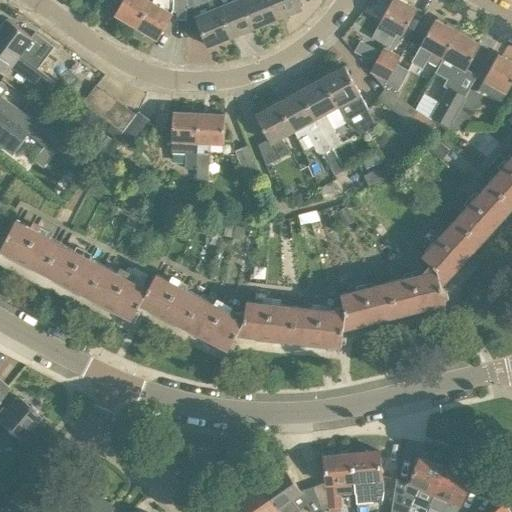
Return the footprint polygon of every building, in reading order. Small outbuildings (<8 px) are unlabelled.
[(136,28),(152,1),(150,0),(124,0),(115,16),(136,28)] [(186,9),(186,0),(152,0),(152,1),(136,28),(157,40),(173,12),(176,13),(175,20),(185,21),(185,35),(186,35),(187,9),(186,9)] [(207,0),(187,9),(186,35),(198,31),(204,45),(207,44),(208,46),(232,37),(216,0),(207,0)] [(254,28),(242,0),(216,0),(232,37),(254,28)] [(269,0),(242,0),(254,28),(277,18),(269,0)] [(300,9),(296,0),(269,0),(277,18),(300,9)] [(402,36),(417,10),(399,0),(392,0),(371,38),(386,46),(385,48),(383,48),(370,71),(383,86),(396,64),(399,58),(389,53),(391,50),(393,50),(401,36),(402,36)] [(0,28),(0,41),(55,82),(61,73),(27,47),(33,38),(7,19),(0,28)] [(435,20),(412,63),(422,69),(427,61),(437,68),(442,59),(457,32),(435,20)] [(443,86),(448,89),(454,92),(457,86),(465,72),(466,72),(469,67),(480,46),(457,32),(442,59),(437,68),(434,73),(446,80),(447,81),(443,86)] [(46,94),(55,82),(0,41),(0,71),(6,76),(12,68),(46,94)] [(360,41),(354,52),(372,62),(378,50),(360,41)] [(511,83),(511,62),(498,54),(478,90),(501,103),(511,83)] [(409,71),(396,64),(383,86),(385,88),(396,95),(409,71)] [(345,66),(323,78),(346,122),(368,110),(345,66)] [(346,122),(323,78),(302,90),(332,149),(341,144),(326,115),(338,109),(345,122),(346,122)] [(2,96),(7,89),(0,83),(0,110),(29,133),(53,154),(62,143),(2,96)] [(92,110),(106,92),(96,85),(83,103),(92,110)] [(396,95),(385,88),(377,100),(410,123),(419,111),(396,95)] [(454,92),(448,89),(431,117),(448,127),(461,103),(464,98),(454,92)] [(306,135),(314,149),(318,156),(323,154),(334,174),(343,169),(332,149),(302,90),(278,102),(295,132),(299,139),(306,135)] [(102,117),(116,100),(106,92),(92,110),(102,117)] [(112,125),(125,107),(116,100),(102,117),(111,124),(112,125)] [(258,145),(266,166),(289,153),(282,139),(295,132),(278,102),(255,115),(269,139),(258,145)] [(464,130),(475,110),(461,103),(448,127),(446,129),(464,130)] [(122,132),(135,115),(125,107),(112,125),(122,132)] [(0,145),(12,155),(29,133),(0,110),(0,145)] [(119,136),(130,144),(149,120),(137,112),(135,115),(122,132),(119,136)] [(173,113),(171,153),(185,154),(184,169),(196,170),(200,115),(173,113)] [(208,182),(208,170),(209,145),(223,146),(225,116),(200,115),(196,170),(196,182),(208,182)] [(112,125),(111,124),(106,131),(117,139),(119,136),(122,132),(112,125)] [(104,152),(113,140),(103,133),(94,145),(104,152)] [(449,151),(439,142),(431,151),(442,160),(449,151)] [(247,146),(234,151),(245,181),(258,176),(247,146)] [(52,155),(44,147),(32,160),(40,167),(52,155)] [(511,157),(497,173),(486,186),(511,209),(511,208),(511,157)] [(429,173),(418,164),(409,174),(420,183),(429,173)] [(385,167),(364,176),(370,189),(391,180),(385,167)] [(476,248),(500,222),(511,209),(486,186),(451,225),(476,248)] [(135,217),(145,222),(151,211),(140,206),(135,217)] [(353,220),(348,209),(341,213),(346,224),(353,220)] [(327,210),(319,212),(321,220),(321,223),(329,221),(327,210)] [(319,212),(301,217),(303,225),(321,220),(319,212)] [(0,249),(0,250),(15,258),(44,273),(60,243),(16,220),(0,249)] [(232,237),(235,224),(221,225),(219,234),(232,237)] [(243,240),(246,224),(235,224),(232,237),(243,240)] [(442,287),(465,261),(476,248),(451,225),(422,256),(430,263),(424,271),(424,272),(442,287)] [(205,243),(216,245),(219,228),(208,226),(205,243)] [(44,273),(59,281),(88,297),(104,266),(60,243),(44,273)] [(88,297),(102,304),(131,320),(140,305),(148,289),(104,266),(88,297)] [(442,287),(424,272),(386,282),(395,317),(446,303),(442,287)] [(184,327),(201,296),(156,273),(148,289),(140,305),(184,327)] [(386,282),(369,286),(341,293),(344,305),(338,307),(344,330),(395,317),(386,282)] [(215,302),(218,295),(211,291),(208,299),(215,302)] [(184,327),(199,335),(228,350),(236,336),(239,311),(233,311),(232,312),(201,296),(184,327)] [(236,336),(271,339),(289,341),(293,306),(247,301),(246,312),(239,311),(236,336)] [(344,330),(338,307),(332,308),(331,310),(293,306),(289,341),(342,347),(344,330)] [(0,432),(4,428),(6,429),(17,439),(39,415),(18,398),(8,410),(4,408),(0,413),(0,432)] [(354,474),(357,504),(382,501),(383,491),(383,481),(382,481),(380,452),(352,454),(354,474)] [(357,504),(354,474),(352,454),(323,457),(326,482),(314,487),(322,510),(329,509),(328,511),(341,511),(340,496),(355,494),(356,504),(357,504)] [(429,507),(445,469),(419,457),(409,481),(396,479),(392,510),(401,511),(408,511),(412,504),(427,510),(428,507),(429,507)] [(457,511),(471,480),(445,469),(429,507),(439,511),(457,511)] [(314,487),(300,491),(286,471),(264,487),(281,511),(295,511),(298,510),(299,511),(317,511),(321,510),(322,510),(314,487)] [(245,511),(281,511),(264,487),(240,503),(245,511)] [(109,511),(113,508),(94,493),(77,511),(109,511)]
